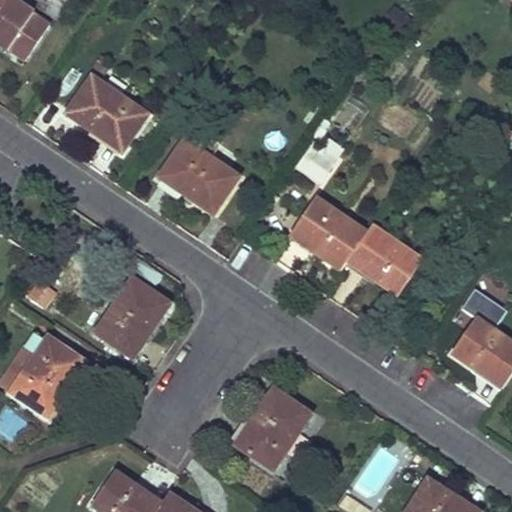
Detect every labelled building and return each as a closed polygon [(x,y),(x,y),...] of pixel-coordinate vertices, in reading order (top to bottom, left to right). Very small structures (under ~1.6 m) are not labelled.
[(0,0),(0,45),(6,50),(8,47),(25,59),(47,27),(28,14),(29,12),(11,0),(0,0)] [(144,115),(91,78),(66,115),(120,152),(144,115)] [(236,178),(183,141),(158,178),(212,214),(236,178)] [(333,164),(312,148),(298,168),(319,184),(333,164)] [(365,235),(315,200),(290,237),(340,272),(345,264),(365,235)] [(420,263),(371,228),(365,235),(345,264),(396,298),(420,263)] [(168,301),(132,277),(96,331),(131,355),(168,301)] [(40,279),(27,296),(45,311),(58,294),(40,279)] [(511,375),(511,345),(477,321),(452,356),(502,390),(511,375)] [(0,384),(9,391),(46,336),(35,329),(0,380),(0,384)] [(84,360),(47,335),(46,336),(9,391),(46,415),(84,360)] [(310,417),(274,391),(236,447),(272,472),(310,417)] [(352,489),(373,502),(399,458),(378,445),(352,489)] [(154,511),(160,505),(114,472),(91,505),(102,511),(154,511)] [(473,511),(427,483),(408,511),(473,511)] [(191,511),(167,495),(160,505),(154,511),(191,511)]
